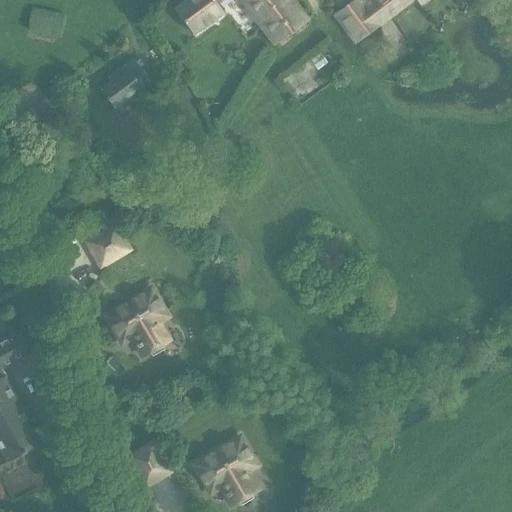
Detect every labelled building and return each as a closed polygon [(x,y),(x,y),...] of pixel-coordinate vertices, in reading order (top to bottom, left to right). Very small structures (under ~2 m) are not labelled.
[(241,0),(273,43),(306,19),(292,0),(186,0),(175,8),(193,34),(222,13),(213,0),(241,0)] [(414,0),(419,6),(427,0),(369,0),(366,2),(364,0),(357,0),(338,14),(358,41),(367,34),(367,33),(413,0),(414,0)] [(60,35),(63,16),(31,10),(27,29),(60,35)] [(141,88),(127,68),(125,66),(108,78),(112,83),(101,91),(113,108),(141,88)] [(127,249),(120,238),(114,227),(88,243),(101,265),(127,249)] [(122,344),(127,341),(132,338),(142,355),(168,340),(158,323),(168,317),(151,289),(106,316),(122,344)] [(0,364),(3,369),(25,355),(14,334),(0,342),(0,364)] [(20,413),(26,409),(6,376),(0,379),(0,449),(7,462),(38,445),(20,413)] [(240,439),(195,465),(211,493),(221,487),(231,504),(257,489),(247,472),(256,466),(240,439)] [(152,445),(130,457),(146,484),(167,471),(152,445)]
